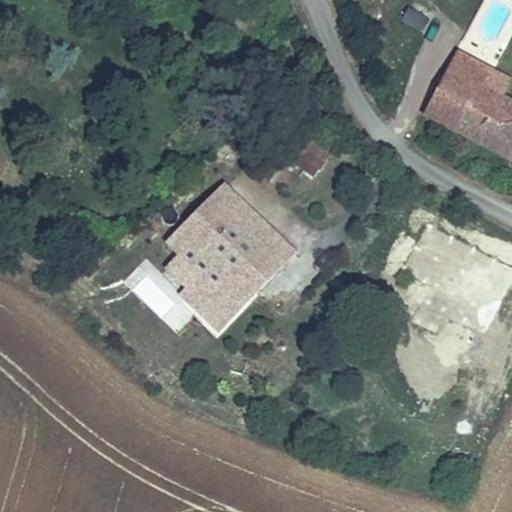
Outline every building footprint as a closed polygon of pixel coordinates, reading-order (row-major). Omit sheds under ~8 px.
[(407,7),(399,20),(421,34),(429,20),(407,7)] [(466,60),(500,76),(507,56),(472,43),(466,60)] [(511,82),(500,76),(466,60),(445,104),(511,134),(511,82)] [(330,157),(341,134),(298,107),(283,129),(330,157)] [(252,205),(261,193),(239,172),(185,230),(194,241),(240,195),(252,205)] [(10,217),(32,197),(25,192),(3,210),(10,217)] [(307,238),(261,193),(252,205),(240,195),(194,241),(176,261),(231,312),(272,273),(259,255),(273,241),(287,257),(307,238)] [(272,273),(287,257),(273,241),(259,255),(272,273)] [(146,279),(134,293),(159,316),(171,302),(146,279)] [(179,300),(160,318),(175,334),(194,317),(179,300)]
